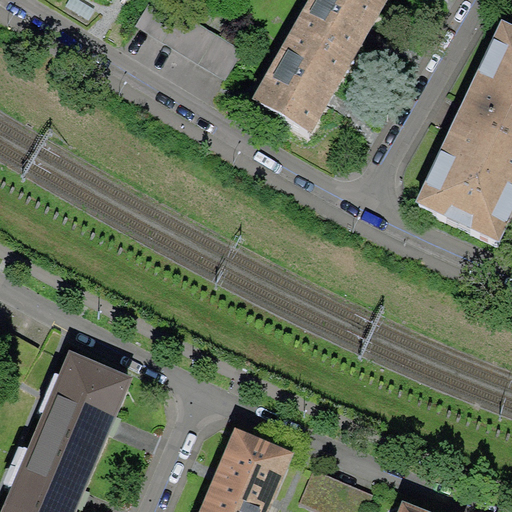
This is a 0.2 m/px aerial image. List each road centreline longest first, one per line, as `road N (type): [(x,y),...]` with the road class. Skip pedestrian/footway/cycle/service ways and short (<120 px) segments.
road 1 (residential): [(12,0),(362,208)]
road 2 (residential): [(201,392),(479,511)]
road 3 (residential): [(362,208),(482,0)]
road 4 (residential): [(0,286),(201,392)]
road 5 (residential): [(511,278),(362,208)]
road 6 (residential): [(201,392),(147,511)]
